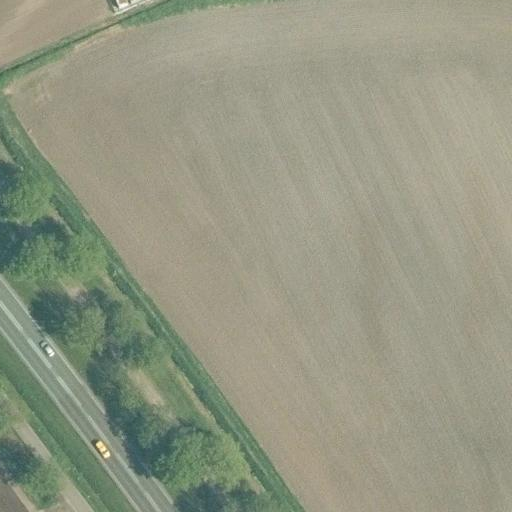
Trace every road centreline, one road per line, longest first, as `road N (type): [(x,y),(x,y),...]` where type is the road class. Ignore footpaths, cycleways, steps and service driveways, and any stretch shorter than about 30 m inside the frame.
road 1 (track): [(234,511),(0,193)]
road 2 (trunk): [(149,511),(0,305)]
road 3 (unclassified): [(0,390),(90,511)]
